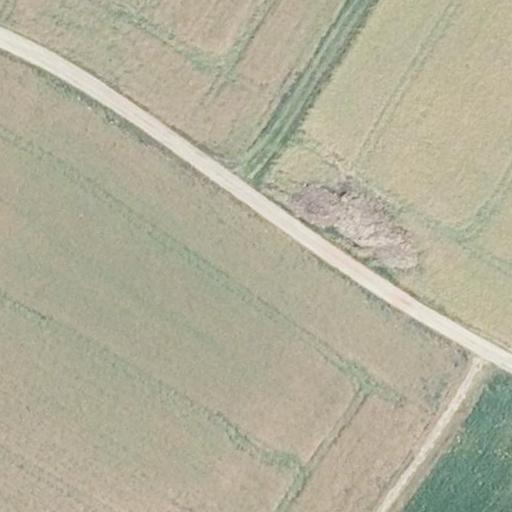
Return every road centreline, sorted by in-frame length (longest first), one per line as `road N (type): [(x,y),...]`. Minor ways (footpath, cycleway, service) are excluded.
road 1 (track): [(0,40),(107,96),(369,282),(511,361)]
road 2 (track): [(361,0),(237,187)]
